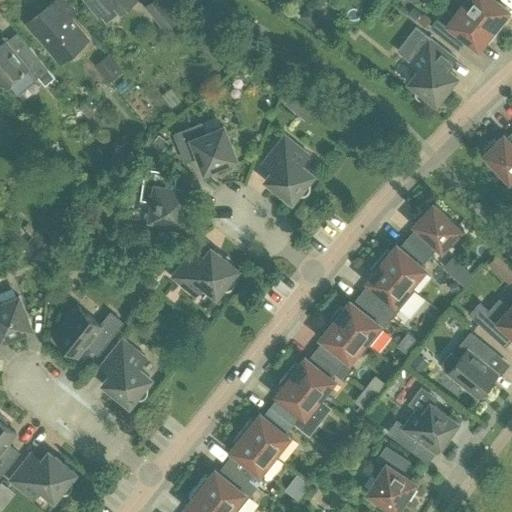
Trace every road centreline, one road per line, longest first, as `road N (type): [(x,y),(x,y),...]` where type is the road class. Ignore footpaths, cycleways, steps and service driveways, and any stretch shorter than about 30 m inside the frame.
road 1 (residential): [(511,67),(320,273)]
road 2 (residential): [(320,273),(159,479)]
road 3 (residential): [(24,372),(159,479)]
